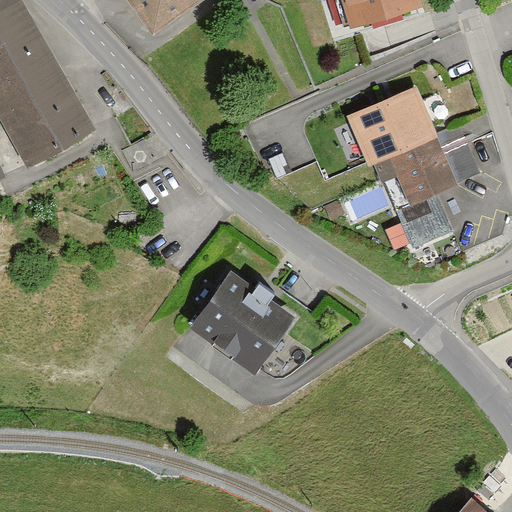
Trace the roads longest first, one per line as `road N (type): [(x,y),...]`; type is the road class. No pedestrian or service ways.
road 1 (tertiary): [(410,317),(262,217),(190,154),(144,93),(49,0)]
road 2 (residential): [(511,150),(465,0)]
road 3 (tertiary): [(511,418),(410,317)]
